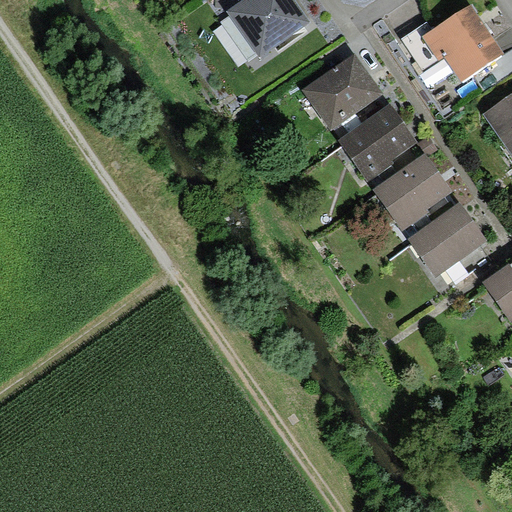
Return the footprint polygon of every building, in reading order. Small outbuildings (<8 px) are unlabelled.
[(246,0),(225,15),(260,64),(312,26),(293,0),(246,0)] [(426,36),(460,86),(505,55),(471,5),(426,36)] [(303,91),(329,131),(384,96),(357,55),(303,91)] [(511,96),(482,118),(511,158),(511,96)] [(341,146),(369,185),(394,167),(392,164),(416,146),(391,111),(341,146)] [(374,195),(403,234),(428,216),(426,213),(452,194),(426,158),(374,195)] [(409,244),(435,282),(486,246),(459,208),(409,244)] [(511,266),(484,287),(511,325),(511,266)]
